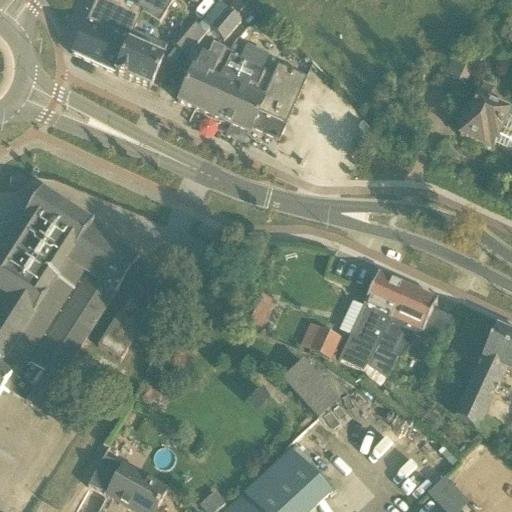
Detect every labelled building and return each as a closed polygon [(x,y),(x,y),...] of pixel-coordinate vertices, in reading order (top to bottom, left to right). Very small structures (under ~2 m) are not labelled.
[(185,0),(196,6),(199,0),(97,0),(72,57),(117,77),(117,78),(126,82),(127,82),(150,92),(163,61),(162,60),(167,49),(133,34),(141,16),(160,27),(175,0),(185,0)] [(223,45),(237,28),(241,24),(236,19),(250,3),(246,0),(238,0),(210,33),(223,45)] [(186,59),(206,36),(197,28),(196,27),(189,21),(169,44),(186,59)] [(479,63),(500,47),(494,38),(472,55),(479,63)] [(231,59),(233,56),(213,47),(208,59),(203,56),(198,68),(196,67),(195,69),(194,68),(192,73),(188,73),(185,81),(187,84),(178,104),(221,124),(247,66),(231,59)] [(474,67),(453,58),(445,78),(466,87),(474,67)] [(221,124),(249,136),(252,131),(279,143),(307,82),(288,74),(292,66),(281,61),(277,70),(274,78),(247,66),(221,124)] [(509,114),(488,104),(493,92),(484,88),(474,110),(467,107),(459,125),(465,128),(460,139),(488,152),(490,148),(493,149),(495,146),(506,151),(509,152),(510,152),(511,152),(511,151),(511,120),(507,118),(509,114)] [(0,396),(3,391),(39,414),(139,259),(91,229),(94,225),(43,192),(0,258),(0,396)] [(374,372),(409,290),(378,277),(364,307),(365,307),(341,360),(365,371),(369,368),(374,372)] [(433,312),(437,303),(409,290),(374,372),(390,383),(400,360),(418,333),(421,335),(424,332),(443,340),(453,320),(433,312)] [(235,311),(231,324),(260,335),(265,323),(263,322),(271,302),(259,297),(251,317),(235,311)] [(121,364),(131,347),(151,316),(128,302),(98,349),(121,364)] [(301,347),(330,361),(340,341),(311,327),(301,347)] [(511,375),(511,337),(496,331),(455,420),(458,423),(489,447),(496,428),(490,425),(484,422),(507,373),(511,375)] [(91,360),(60,408),(72,416),(104,368),(91,360)] [(339,407),(303,366),(282,384),(318,425),(339,407)] [(318,511),(332,499),(291,455),(228,511),(318,511)] [(127,511),(156,511),(166,495),(122,473),(107,501),(127,511)] [(447,484),(431,498),(444,511),(460,511),(467,506),(447,484)]
